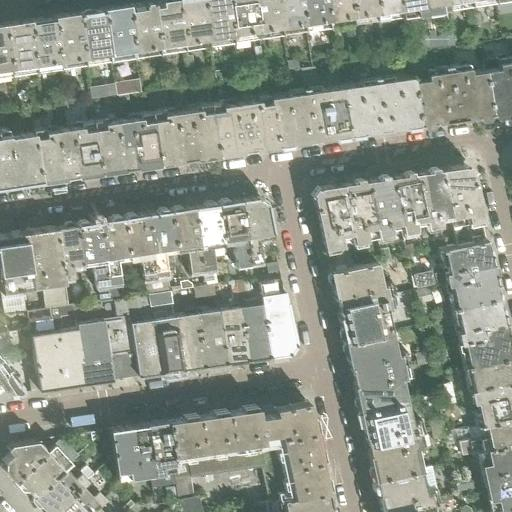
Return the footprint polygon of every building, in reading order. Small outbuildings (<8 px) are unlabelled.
[(160,53),(183,50),(175,0),(159,0),(152,1),(160,53)] [(209,46),(202,0),(175,0),(183,50),(209,46)] [(202,0),(209,46),(233,42),(226,0),(202,0)] [(226,0),(233,42),(258,38),(252,0),(226,0)] [(281,35),(276,0),(252,0),(258,38),(281,35)] [(276,0),(281,35),(306,31),(300,0),(276,0)] [(300,0),(306,31),(329,28),(324,0),(300,0)] [(353,24),(349,0),(324,0),(329,28),(344,26),(348,48),(347,48),(349,60),(359,59),(353,24)] [(376,21),(372,0),(349,0),(353,24),(376,21)] [(372,0),(376,21),(400,17),(397,0),(372,0)] [(424,14),(422,0),(397,0),(400,17),(424,14)] [(447,10),(445,0),(422,0),(424,14),(447,10)] [(445,0),(447,10),(472,7),(470,0),(445,0)] [(134,57),(160,53),(152,1),(126,5),(134,57)] [(110,61),(134,57),(126,5),(102,8),(110,61)] [(110,61),(102,8),(77,12),(85,65),(110,61)] [(85,65),(77,12),(52,16),(60,68),(85,65)] [(481,24),(479,13),(473,14),(474,25),(481,24)] [(35,72),(60,68),(52,16),(27,20),(35,72)] [(11,76),(35,72),(27,20),(3,23),(11,76)] [(0,77),(11,76),(3,23),(0,23),(0,77)] [(452,34),(454,46),(463,45),(462,33),(452,34)] [(509,109),(511,109),(511,35),(506,37),(508,48),(510,48),(511,55),(495,58),(481,60),(482,69),(489,113),(509,109)] [(391,53),(389,36),(379,37),(382,55),(391,53)] [(442,48),(454,46),(453,39),(429,42),(430,50),(442,48)] [(452,56),(451,47),(443,48),(444,57),(452,56)] [(194,68),(192,55),(184,56),(186,69),(194,68)] [(382,67),(380,56),(371,58),(373,68),(382,67)] [(166,88),(160,58),(156,59),(161,89),(166,88)] [(285,61),(287,70),(302,67),(301,58),(285,61)] [(453,118),(489,113),(482,69),(468,71),(466,62),(445,65),(453,118)] [(272,71),(271,63),(263,64),(263,72),(272,71)] [(417,123),(453,118),(445,65),(424,68),(425,77),(411,79),(411,74),(410,74),(417,123)] [(299,68),(287,70),(289,79),(301,77),(299,68)] [(417,123),(410,74),(374,80),(381,128),(417,123)] [(139,91),(138,80),(138,78),(130,79),(132,92),(139,91)] [(346,134),(381,128),(374,80),(339,85),(346,134)] [(346,134),(339,85),(269,96),(276,144),(290,142),(346,134)] [(78,99),(75,88),(65,90),(68,101),(78,99)] [(57,103),(63,102),(65,102),(64,90),(55,91),(57,103)] [(252,148),(276,144),(269,96),(268,92),(245,95),(246,100),(234,102),(237,125),(249,123),(252,148)] [(128,104),(127,94),(118,95),(119,105),(128,104)] [(41,106),(39,96),(30,98),(32,107),(41,106)] [(217,153),(252,148),(249,123),(237,125),(234,102),(233,102),(232,97),(209,100),(217,153)] [(193,157),(217,153),(209,100),(185,104),(186,109),(175,110),(178,134),(189,132),(193,157)] [(98,171),(90,118),(68,121),(66,121),(63,102),(57,103),(54,104),(56,116),(54,119),(54,123),(56,123),(60,151),(72,149),(76,174),(98,171)] [(178,134),(175,110),(174,107),(150,110),(158,162),(193,157),(189,132),(178,134)] [(134,165),(158,162),(150,110),(125,114),(125,118),(116,119),(119,142),(130,140),(134,165)] [(98,171),(134,165),(130,140),(119,142),(116,119),(115,119),(113,114),(90,118),(98,171)] [(39,180),(76,174),(72,149),(60,151),(56,123),(54,123),(31,127),(32,133),(39,180)] [(0,160),(4,185),(39,180),(32,133),(7,136),(6,128),(0,129),(0,160)] [(437,169),(449,217),(450,217),(449,216),(464,212),(467,226),(481,223),(470,172),(461,165),(437,169)] [(449,217),(437,169),(410,173),(421,222),(424,222),(426,230),(437,228),(438,219),(449,217)] [(414,223),(421,222),(410,173),(385,176),(396,226),(400,226),(402,235),(413,232),(414,223)] [(389,227),(396,226),(385,176),(360,180),(373,236),(376,236),(377,240),(388,238),(389,227)] [(373,236),(360,180),(335,184),(347,238),(351,238),(352,246),(364,243),(364,238),(373,236)] [(339,240),(347,238),(335,184),(318,186),(311,196),(323,252),(324,252),(325,259),(343,256),(340,243),(339,240)] [(238,198),(250,278),(251,278),(249,266),(261,264),(257,239),(271,236),(264,202),(255,196),(238,198)] [(246,279),(250,278),(238,198),(213,202),(222,255),(223,255),(221,244),(231,243),(235,268),(244,267),(246,279)] [(222,255),(213,202),(191,205),(202,273),(203,281),(213,279),(211,271),(214,271),(211,256),(222,255)] [(202,273),(191,205),(167,209),(176,265),(174,251),(184,250),(189,275),(202,273)] [(165,266),(176,265),(167,209),(144,212),(156,292),(168,290),(179,288),(179,286),(169,288),(165,266)] [(144,293),(147,293),(156,292),(144,212),(120,216),(127,258),(138,256),(141,278),(144,293)] [(116,259),(127,258),(120,216),(97,219),(107,287),(108,298),(111,297),(110,292),(116,290),(115,286),(119,285),(120,285),(116,259)] [(107,287),(97,219),(73,223),(79,265),(90,264),(94,289),(97,289),(99,299),(108,298),(107,287)] [(70,267),(79,265),(73,223),(51,226),(59,281),(63,281),(62,276),(71,275),(70,270),(70,267)] [(59,281),(51,226),(21,231),(29,286),(59,281)] [(0,290),(29,286),(21,231),(0,233),(0,265),(1,275),(0,274),(0,290)] [(467,266),(489,261),(487,252),(484,237),(437,247),(444,282),(469,277),(467,266)] [(416,251),(414,243),(404,245),(406,253),(416,251)] [(389,258),(387,247),(379,249),(382,260),(389,258)] [(346,266),(327,270),(335,305),(342,340),(389,330),(384,307),(387,306),(387,305),(396,304),(394,293),(391,281),(379,283),(374,261),(356,264),(346,266)] [(496,296),(489,261),(467,266),(469,277),(444,282),(449,306),(496,296)] [(258,295),(269,356),(288,353),(294,344),(279,273),(255,276),(258,295)] [(413,278),(416,289),(427,286),(432,285),(430,274),(413,278)] [(215,295),(213,283),(192,286),(195,299),(215,295)] [(430,300),(427,287),(414,290),(418,303),(430,300)] [(168,290),(156,292),(147,293),(149,312),(149,313),(159,372),(180,369),(172,315),(168,290)] [(130,314),(149,312),(147,293),(144,293),(127,296),(130,314)] [(248,359),(269,356),(258,295),(242,298),(239,305),(240,305),(248,359)] [(501,320),(496,296),(449,306),(456,340),(481,335),(479,325),(501,320)] [(82,383),(137,375),(128,316),(128,314),(125,297),(113,299),(115,316),(77,321),(82,359),(78,359),(82,383)] [(82,359),(77,321),(74,322),(75,326),(59,329),(58,325),(61,325),(59,315),(74,313),(73,303),(50,306),(61,386),(82,383),(78,359),(82,359)] [(248,359),(240,305),(239,305),(218,308),(226,362),(248,359)] [(61,386),(50,306),(49,307),(50,316),(27,319),(30,336),(30,341),(31,348),(32,352),(35,370),(38,390),(61,386)] [(204,365),(226,362),(218,308),(196,311),(204,365)] [(204,365),(196,311),(172,315),(180,369),(204,365)] [(137,375),(159,372),(149,313),(128,316),(137,375)] [(509,355),(501,320),(479,325),(481,335),(456,340),(462,365),(509,355)] [(342,340),(357,409),(404,399),(399,376),(411,373),(406,351),(401,352),(394,353),(389,330),(342,340)] [(31,348),(30,341),(30,336),(22,337),(24,350),(31,348)] [(427,351),(414,353),(415,359),(429,357),(428,350),(427,351)] [(511,379),(511,369),(509,355),(462,365),(468,397),(494,392),(492,384),(511,379)] [(429,357),(415,359),(416,365),(430,363),(429,357)] [(439,369),(437,361),(430,363),(431,370),(439,369)] [(0,395),(22,392),(21,384),(8,368),(0,373),(0,372),(0,395)] [(511,415),(511,379),(492,384),(494,392),(468,397),(474,424),(511,415)] [(372,478),(420,468),(414,445),(426,443),(421,419),(409,421),(404,399),(357,409),(372,478)] [(259,466),(269,501),(274,499),(325,489),(306,400),(273,407),(274,413),(256,416),(255,407),(164,420),(174,483),(177,501),(199,500),(196,479),(176,481),(175,477),(259,466)] [(511,440),(511,415),(474,424),(466,426),(470,438),(457,441),(460,454),(475,451),(475,449),(511,440)] [(440,417),(428,420),(429,426),(441,424),(440,417)] [(174,483),(164,420),(129,425),(133,450),(144,449),(148,472),(151,487),(174,483)] [(444,436),(441,424),(429,426),(432,439),(444,436)] [(115,477),(148,472),(144,449),(133,450),(129,425),(107,428),(112,460),(115,477)] [(453,442),(450,430),(444,432),(447,443),(453,442)] [(0,466),(12,479),(44,450),(34,439),(17,442),(8,443),(5,446),(9,452),(1,460),(0,466)] [(511,467),(511,440),(475,449),(475,451),(483,486),(506,481),(504,469),(511,467)] [(52,442),(44,450),(12,479),(11,480),(20,489),(26,489),(31,495),(70,461),(52,442)] [(46,511),(49,511),(87,479),(86,478),(92,472),(85,465),(79,471),(70,461),(31,495),(31,501),(37,507),(43,507),(46,511)] [(372,478),(378,511),(440,511),(439,503),(446,502),(445,499),(438,500),(436,489),(431,466),(420,468),(372,478)] [(511,505),(511,467),(504,469),(506,481),(483,486),(488,511),(490,510),(511,505)] [(473,487),(470,474),(454,478),(456,491),(473,487)] [(87,511),(104,497),(87,479),(49,511),(87,511)] [(329,511),(325,489),(274,499),(269,501),(265,502),(267,511),(329,511)] [(153,502),(151,495),(144,497),(145,504),(153,502)] [(110,511),(100,501),(104,497),(87,511),(110,511)]
